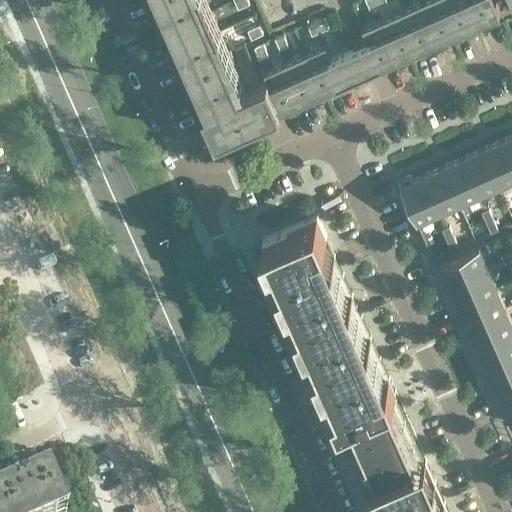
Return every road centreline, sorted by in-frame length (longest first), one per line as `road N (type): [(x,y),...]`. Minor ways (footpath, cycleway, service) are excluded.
road 1 (secondary): [(256,511),(24,0)]
road 2 (residential): [(497,511),(333,137)]
road 3 (residential): [(199,201),(339,511)]
road 4 (residential): [(107,0),(199,201)]
road 5 (residential): [(333,137),(511,58)]
road 6 (residential): [(81,409),(17,258)]
road 7 (residential): [(333,137),(199,201)]
road 8 (residential): [(144,511),(109,431),(81,409)]
